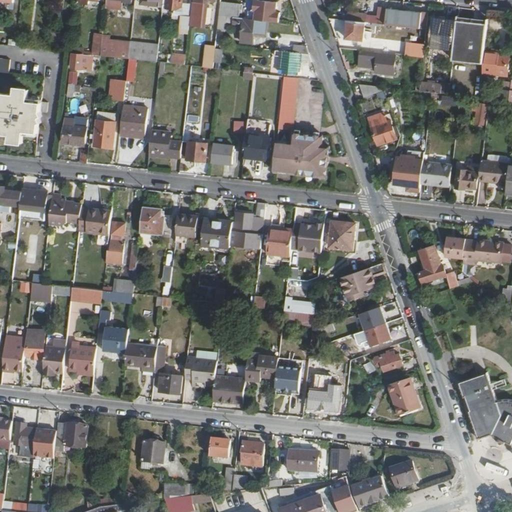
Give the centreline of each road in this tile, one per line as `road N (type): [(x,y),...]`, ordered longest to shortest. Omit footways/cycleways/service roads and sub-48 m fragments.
road 1 (residential): [(0,394),(460,445)]
road 2 (residential): [(0,163),(376,205)]
road 3 (residential): [(376,205),(460,445)]
road 4 (residential): [(305,0),(376,205)]
road 5 (residential): [(511,220),(376,205)]
